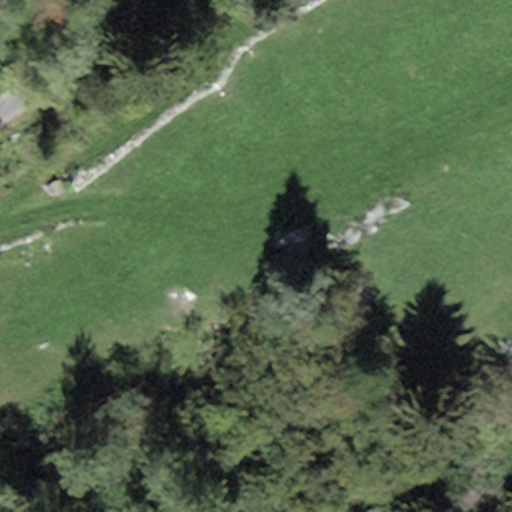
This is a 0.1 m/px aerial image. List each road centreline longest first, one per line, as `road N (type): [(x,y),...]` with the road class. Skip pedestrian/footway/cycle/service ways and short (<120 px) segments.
road 1 (track): [(0,203),(299,0)]
road 2 (track): [(122,0),(64,60),(0,109)]
